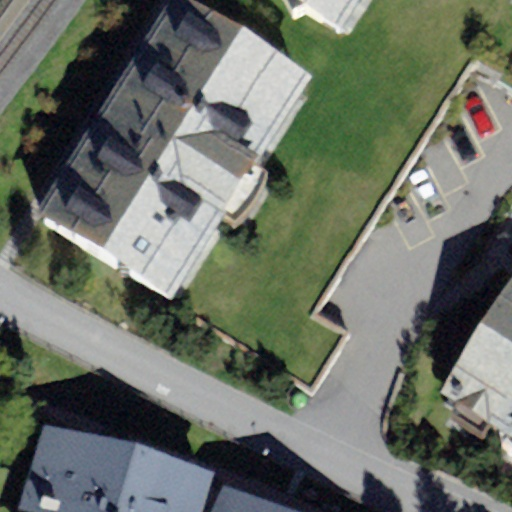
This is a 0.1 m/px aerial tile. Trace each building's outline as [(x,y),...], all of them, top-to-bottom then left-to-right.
[(299,0),(343,27),(359,0),(299,0)] [(183,2),(47,216),(175,296),(310,82),(183,2)] [(511,437),(511,279),(440,392),(511,437)] [(203,511),(212,482),(215,473),(136,443),(43,425),(20,509),(31,511),(203,511)] [(301,511),(212,482),(203,511),(301,511)]
